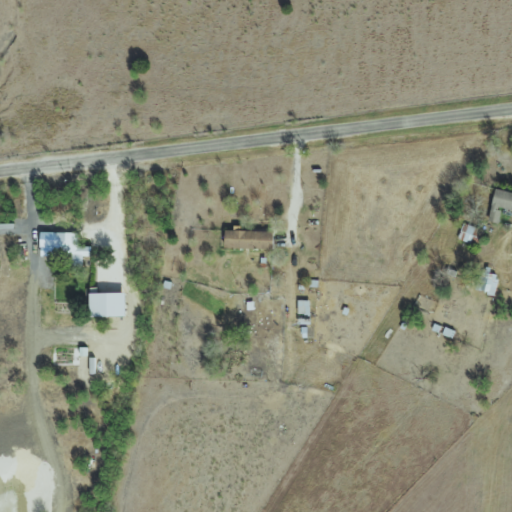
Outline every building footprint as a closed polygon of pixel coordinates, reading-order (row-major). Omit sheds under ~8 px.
[(511,192),(494,189),(490,207),(511,211),(511,192)] [(238,231),(238,229),(222,228),(221,248),(271,250),(272,232),(238,231)] [(38,256),(63,257),(63,266),(81,266),(81,256),(89,256),(89,247),(77,246),(77,233),(39,232),(38,256)] [(488,273),(488,270),(479,269),(475,290),(494,294),(497,275),(488,273)] [(123,293),(87,294),(88,317),(123,317),(123,293)]
